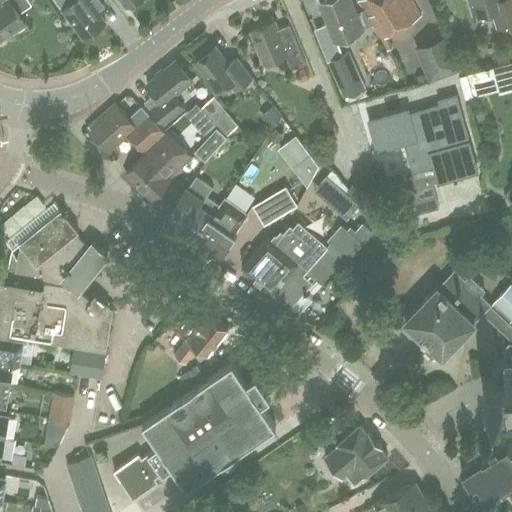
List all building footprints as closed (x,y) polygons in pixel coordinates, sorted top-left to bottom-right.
[(10,0),(0,0),(0,40),(26,23),(10,0)] [(109,3),(106,0),(73,0),(62,8),(84,36),(107,20),(100,10),(109,3)] [(329,23),(316,28),(329,59),(343,53),(337,39),(362,28),(371,24),(363,9),(355,12),(350,0),(323,0),(320,1),(329,23)] [(386,49),(393,46),(387,35),(421,15),(411,0),(359,0),(359,1),(381,39),(386,49)] [(511,0),(471,0),(474,11),(493,6),(498,26),(511,22),(511,0)] [(276,28),(273,21),(251,30),(265,63),(285,54),(291,68),(306,62),(289,23),(276,28)] [(447,35),(416,47),(428,80),(460,68),(447,35)] [(228,63),(215,45),(195,60),(218,91),(229,83),(235,89),(253,76),(238,56),(228,63)] [(163,122),(183,106),(173,93),(193,78),(177,59),(147,83),(155,93),(146,101),(163,122)] [(511,62),(464,76),(468,89),(463,90),(465,96),(497,88),(498,91),(511,87),(511,62)] [(355,66),(335,74),(344,95),(364,87),(355,66)] [(477,170),(457,94),(439,99),(441,103),(426,107),(427,110),(410,115),(409,108),(370,119),(378,149),(406,141),(413,170),(414,173),(404,176),(414,212),(438,205),(431,181),(438,179),(439,181),(477,170)] [(142,151),(164,131),(141,105),(129,116),(114,100),(87,127),(108,151),(127,134),(142,151)] [(196,102),(188,109),(195,116),(203,109),(196,102)] [(205,159),(226,135),(216,125),(194,149),(205,159)] [(152,196),(170,179),(168,176),(190,155),(167,132),(128,171),(152,196)] [(302,163),(299,159),(292,164),(307,185),(318,164),(312,155),(302,163)] [(186,186),(168,211),(182,220),(180,223),(195,234),(210,212),(212,214),(220,204),(207,195),(213,186),(196,174),(187,187),(186,186)] [(285,184),(252,204),(264,223),(297,203),(285,184)] [(343,191),(331,204),(346,217),(358,204),(343,191)] [(210,212),(195,234),(221,252),(237,229),(236,228),(247,212),(225,196),(220,204),(212,214),(210,212)] [(35,273),(109,333),(113,309),(106,303),(98,296),(93,301),(80,290),(109,255),(92,242),(89,245),(74,233),(79,229),(62,209),(41,227),(19,244),(15,269),(35,273)] [(332,240),(329,244),(300,218),(294,224),(291,221),(284,229),(282,227),(277,232),(276,231),(271,236),(269,235),(243,264),(290,305),(318,273),(325,278),(347,253),(350,255),(373,229),(363,220),(356,228),(351,223),(348,227),(342,222),(329,237),(332,240)] [(374,286),(388,270),(376,259),(361,276),(374,286)] [(0,330),(107,348),(109,333),(35,273),(15,269),(14,278),(0,274),(0,330)] [(484,288),(468,273),(464,278),(454,269),(438,286),(437,285),(405,318),(426,338),(425,340),(425,346),(431,352),(437,352),(439,351),(442,354),(474,320),(473,319),(482,309),(490,303),(480,293),(484,288)] [(483,310),(511,337),(511,340),(511,341),(508,339),(507,341),(508,343),(505,345),(504,344),(502,346),(505,349),(504,356),(498,356),(499,360),(497,360),(497,363),(494,366),(491,364),(488,367),(492,371),(493,375),(486,375),(483,373),(481,375),(485,378),(485,390),(489,396),(498,395),(498,401),(501,402),(506,402),(506,411),(503,410),(503,414),(508,414),(508,417),(510,417),(510,413),(511,413),(511,325),(508,322),(511,318),(511,317),(511,283),(511,282),(489,305),(489,304),(483,310)] [(206,313),(191,301),(172,325),(187,337),(174,353),(184,362),(197,345),(206,353),(227,327),(208,311),(206,313)] [(0,358),(13,361),(20,362),(23,340),(0,335),(0,358)] [(90,374),(94,349),(83,347),(79,372),(90,374)] [(94,349),(90,374),(101,376),(107,352),(94,349)] [(0,379),(9,381),(13,361),(0,358),(0,379)] [(202,358),(187,368),(194,378),(209,368),(202,358)] [(141,456),(138,452),(114,469),(133,496),(157,479),(156,477),(171,467),(185,487),(275,426),(261,405),(271,398),(266,392),(271,387),(272,385),(272,381),(270,379),(267,378),(266,378),(259,381),(256,376),(246,383),(232,362),(142,424),(156,445),(147,451),(148,451),(141,456)] [(0,402),(6,403),(9,381),(0,379),(0,402)] [(70,418),(74,392),(53,389),(48,415),(70,418)] [(0,434),(4,435),(8,413),(0,411),(0,434)] [(7,437),(22,440),(26,419),(11,416),(7,437)] [(339,472),(343,476),(346,474),(354,483),(387,455),(359,423),(329,449),(330,449),(323,455),(330,462),(330,467),(335,472),(339,472)] [(511,446),(509,441),(483,457),(482,455),(460,468),(475,492),(476,491),(485,505),(511,488),(511,446)] [(24,465),(26,455),(14,453),(14,454),(12,463),(24,465)] [(71,473),(95,465),(91,453),(67,461),(71,473)] [(75,484),(99,476),(95,465),(71,473),(75,484)] [(78,496),(102,488),(99,476),(75,484),(78,496)] [(374,504),(366,508),(367,511),(399,511),(403,510),(404,511),(408,509),(407,507),(425,498),(416,480),(373,502),(374,504)] [(82,506),(106,499),(102,488),(78,496),(82,506)] [(34,504),(52,507),(47,492),(37,490),(34,504)] [(432,511),(425,498),(407,507),(408,509),(404,511),(403,510),(399,511),(432,511)] [(83,511),(104,511),(110,510),(106,499),(82,506),(83,511)] [(313,511),(307,499),(294,505),(296,511),(313,511)]
